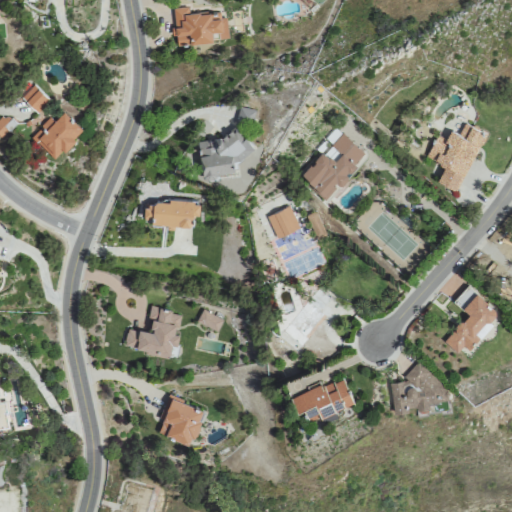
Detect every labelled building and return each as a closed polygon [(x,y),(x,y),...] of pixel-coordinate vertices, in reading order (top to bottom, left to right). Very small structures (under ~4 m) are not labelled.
[(212,42),(211,31),(218,30),(219,39),(227,39),(224,10),(189,14),(188,6),(172,7),(175,45),(212,42)] [(49,99),(33,84),(21,97),(37,112),(49,99)] [(236,122),(252,125),(255,108),(239,105),(236,122)] [(54,158),(82,129),(63,110),(53,120),(49,116),(30,136),(54,158)] [(7,113),(0,118),(0,135),(16,123),(7,113)] [(456,191),(485,132),(456,117),(445,139),(436,134),(426,156),(444,165),(436,181),(456,191)] [(246,154),(244,132),(198,136),(201,179),(219,178),(218,171),(235,170),(234,155),(246,154)] [(365,153),(341,132),(322,153),(320,152),(299,175),(325,199),(336,186),(336,185),(365,153)] [(167,221),(167,224),(192,226),(193,213),(198,213),(199,200),(144,198),(143,220),(167,221)] [(267,214),(274,237),(298,229),(290,206),(267,214)] [(467,349),(499,312),(467,285),(453,301),(467,313),(443,341),(456,352),(462,345),(467,349)] [(282,329),(302,346),(326,317),(320,312),(332,298),(317,286),(282,329)] [(168,357),(170,344),(176,345),(178,333),(176,333),(179,312),(149,307),(147,319),(152,320),(150,331),(126,327),(123,345),(143,348),(143,353),(168,357)] [(196,321),(217,331),(222,319),(201,309),(196,321)] [(389,382),(393,411),(407,409),(412,403),(417,408),(426,407),(431,401),(443,399),(450,391),(416,361),(404,374),(405,380),(389,382)] [(353,402),(342,376),(291,396),(297,411),(314,403),(319,415),(353,402)] [(0,428),(11,427),(6,402),(12,401),(9,387),(0,388),(0,428)] [(157,434),(190,446),(203,409),(167,396),(158,418),(163,420),(157,434)] [(166,511),(172,493),(124,480),(115,511),(166,511)] [(0,511),(19,511),(19,487),(0,487),(0,511)]
